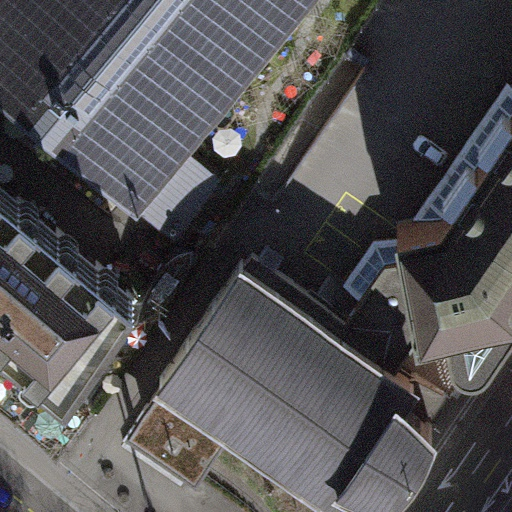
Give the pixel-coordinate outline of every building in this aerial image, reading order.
[(0,0),(0,88),(135,201),(138,198),(178,150),(303,0),(0,0)] [(345,282),(361,292),(418,330),(448,325),(453,349),(455,355),(460,359),(467,362),(473,363),(480,363),(485,360),(489,356),(511,322),(511,82),(509,80),(415,217),(398,221),(400,234),(375,237),(345,282)] [(212,178),(178,150),(138,198),(176,230),(212,178)] [(0,334),(67,391),(136,291),(0,177),(0,334)] [(161,377),(166,380),(197,401),(228,423),(333,494),(345,476),(384,495),(402,479),(416,460),(426,443),(432,424),(426,417),(445,390),(416,371),(414,373),(398,360),(386,352),(341,322),(260,265),(243,253),(166,369),(161,377)] [(409,343),(418,330),(361,292),(353,304),(341,322),(386,352),(398,360),(409,343)] [(206,455),(228,423),(197,401),(166,380),(135,424),(166,445),(198,467),(206,455)]
